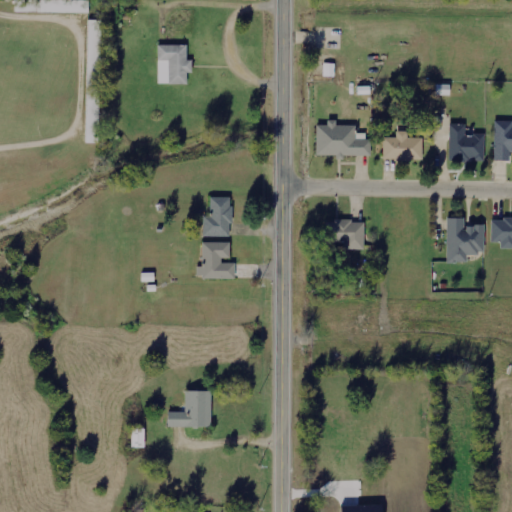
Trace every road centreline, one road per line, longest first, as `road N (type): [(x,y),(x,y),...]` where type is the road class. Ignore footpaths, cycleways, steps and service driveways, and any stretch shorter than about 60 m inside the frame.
road 1 (tertiary): [(284,511),(287,0)]
road 2 (residential): [(287,184),(511,185)]
